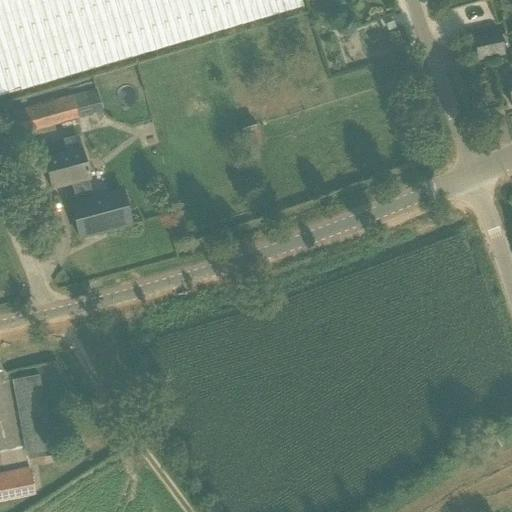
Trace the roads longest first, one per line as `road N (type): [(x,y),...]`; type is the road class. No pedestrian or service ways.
road 1 (tertiary): [(0,336),(359,220),(476,173)]
road 2 (track): [(190,511),(57,322),(0,206)]
road 3 (unclassified): [(476,173),(411,0)]
